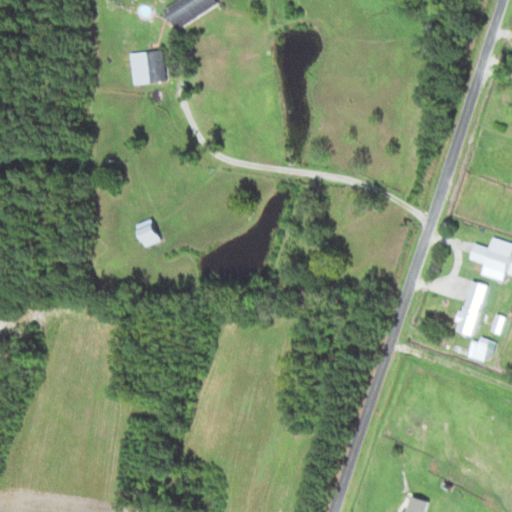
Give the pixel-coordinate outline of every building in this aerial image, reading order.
[(184,0),(170,8),(182,29),(224,4),(221,0),(184,0)] [(171,82),(169,50),(136,52),(138,84),(171,82)] [(141,225),(151,247),(167,240),(157,218),(141,225)] [(487,275),(508,280),(511,264),(511,241),(496,238),(487,275)] [(323,272),(325,254),(302,252),(300,269),(323,272)] [(461,331),(477,335),(491,285),(474,281),(461,331)] [(475,342),(475,359),(491,360),(491,342),(475,342)] [(430,511),(434,500),(414,495),(409,511),(430,511)]
